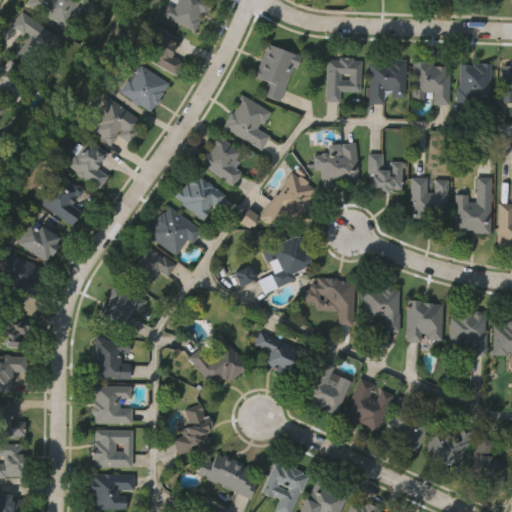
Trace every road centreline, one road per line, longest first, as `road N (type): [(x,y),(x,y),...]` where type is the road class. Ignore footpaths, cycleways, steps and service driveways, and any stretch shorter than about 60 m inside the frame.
road 1 (residential): [(54,511),(58,337),(73,282),(198,102),(248,0)]
road 2 (tertiary): [(262,0),(324,25),(511,31)]
road 3 (residential): [(465,511),(264,420)]
road 4 (residential): [(352,234),(444,273),(511,284)]
